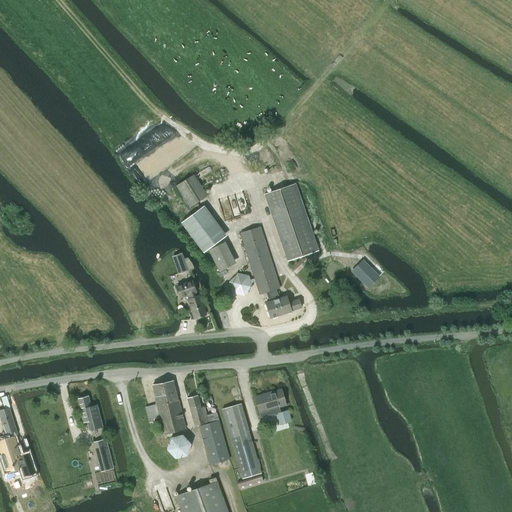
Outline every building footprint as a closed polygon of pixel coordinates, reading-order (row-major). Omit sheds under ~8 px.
[(194,174),(176,186),(189,207),(207,196),(194,174)] [(296,183),(265,194),(287,261),(319,250),(296,183)] [(204,205),(181,222),(192,238),(215,221),(204,205)] [(240,233),(254,278),(250,279),(249,275),(237,273),(229,282),(232,294),(244,296),(253,287),(251,284),(256,282),(260,294),(263,293),(264,298),(268,297),(269,301),(266,302),(271,318),(291,311),(291,310),(301,307),(299,299),(289,302),(287,296),(279,298),(276,289),(280,287),(260,227),(240,233)] [(225,242),(209,250),(220,271),(236,263),(225,242)] [(184,260),(175,264),(179,274),(188,270),(184,260)] [(351,272),(367,289),(379,277),(363,260),(351,272)] [(180,297),(188,294),(190,298),(188,299),(195,318),(205,315),(199,295),(197,296),(195,292),(196,292),(192,281),(176,286),(180,297)] [(216,303),(224,329),(232,327),(224,300),(216,303)] [(164,434),(185,429),(173,380),(152,385),(155,396),(157,404),(145,407),(149,422),(154,421),(153,419),(160,417),(164,434)] [(255,396),(260,412),(259,412),(260,418),(273,414),(275,415),(276,415),(279,424),(291,421),(288,410),(280,412),(279,407),(286,405),(281,388),(255,396)] [(208,422),(209,423),(199,426),(210,465),(229,459),(218,420),(216,412),(207,415),(204,407),(201,408),(198,395),(187,398),(195,425),(208,422)] [(88,396),(77,399),(83,422),(88,421),(90,429),(92,429),(102,426),(97,406),(91,408),(88,396)] [(241,404),(222,409),(243,479),(262,473),(241,404)] [(170,437),(166,449),(175,459),(187,456),(191,444),(183,434),(170,437)] [(106,439),(93,442),(101,471),(113,468),(106,439)] [(14,441),(0,445),(0,453),(2,460),(4,460),(8,471),(23,466),(26,477),(36,474),(29,456),(21,459),(19,456),(21,455),(19,449),(17,450),(14,441)] [(274,485),(275,484),(312,474),(306,450),(282,457),(280,452),(266,456),(274,485)] [(176,496),(181,511),(228,511),(217,481),(176,496)]
